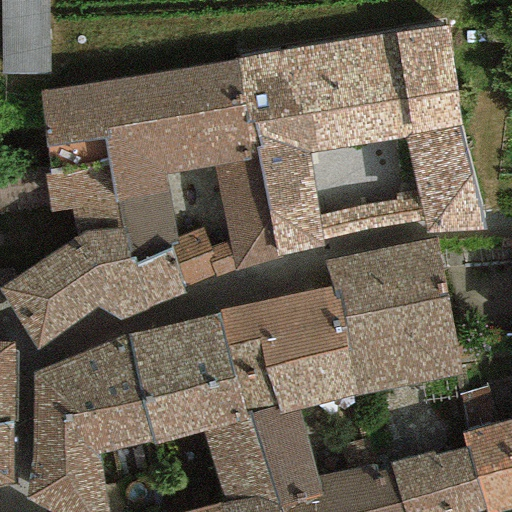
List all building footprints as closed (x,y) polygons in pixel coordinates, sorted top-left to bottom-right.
[(52,64),(48,0),(1,0),(4,66),(52,64)] [(248,160),(257,158),(306,151),(402,136),(460,127),(446,26),(236,60),(248,160)] [(40,92),(50,173),(106,163),(115,202),(166,194),(163,176),(211,167),(248,160),(236,60),(40,92)] [(427,235),(483,229),(460,127),(402,136),(418,199),(423,220),(427,235)] [(320,240),(318,217),(306,151),(257,158),(275,259),(321,248),(320,240)] [(248,160),(211,167),(226,244),(232,271),(275,259),(257,158),(248,160)] [(50,173),(42,175),(50,213),(70,212),(74,240),(84,233),(121,231),(115,202),(106,163),(50,173)] [(0,201),(25,198),(21,166),(0,169),(0,201)] [(134,258),(146,308),(183,296),(182,285),(232,271),(226,244),(209,248),(202,229),(177,236),(166,194),(115,202),(121,231),(127,258),(134,258)] [(423,220),(418,199),(318,217),(320,240),(423,220)] [(74,240),(0,288),(0,293),(35,350),(93,308),(117,321),(146,308),(134,258),(127,258),(121,231),(84,233),(74,240)] [(400,387),(460,373),(435,241),(323,260),(330,288),(356,394),(400,387)] [(356,394),(330,288),(218,310),(219,315),(243,410),(274,405),(278,416),(298,410),(356,394)] [(201,433),(247,421),(243,410),(219,315),(127,337),(149,440),(152,447),(201,433)] [(25,499),(50,511),(104,511),(99,454),(149,440),(127,337),(34,374),(25,499)] [(0,423),(9,422),(12,343),(0,342),(0,423)] [(403,511),(391,463),(316,476),(298,410),(278,416),(274,405),(243,410),(247,421),(277,511),(403,511)] [(485,510),(485,511),(505,511),(511,510),(511,420),(461,434),(464,449),(467,449),(485,510)] [(218,504),(219,511),(277,511),(247,421),(201,433),(225,503),(218,504)] [(0,486),(12,484),(9,422),(0,423),(0,486)] [(480,511),(485,510),(467,449),(464,449),(434,456),(433,452),(391,463),(403,511),(480,511)]
